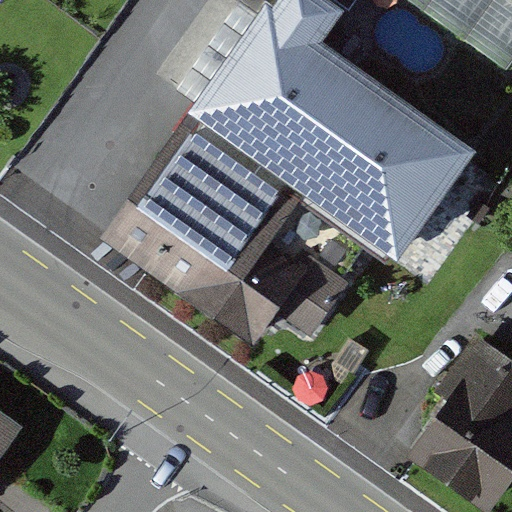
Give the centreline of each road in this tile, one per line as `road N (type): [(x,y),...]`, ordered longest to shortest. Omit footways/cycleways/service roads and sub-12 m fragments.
road 1 (residential): [(0,234),(165,0)]
road 2 (secondary): [(196,400),(0,266)]
road 3 (secondary): [(351,511),(196,400)]
road 4 (residential): [(123,511),(196,400)]
